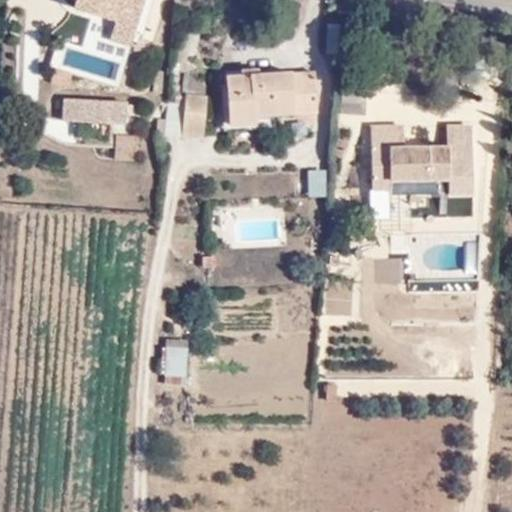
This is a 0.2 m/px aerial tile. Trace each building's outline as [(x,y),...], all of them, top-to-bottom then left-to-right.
[(89,16),(131,29),(138,0),(70,0),(67,11),(89,16)] [(86,26),(128,37),(131,29),(89,16),(86,26)] [(335,27),(322,26),(321,48),(334,49),(335,27)] [(250,113),(252,111),(272,111),(314,109),(314,73),(287,70),(260,71),(233,74),(226,75),(227,114),(232,119),(251,118),(250,117),(250,113)] [(207,94),(182,93),(179,133),(204,135),(207,94)] [(123,127),(124,110),(67,104),(67,124),(123,127)] [(364,124),(366,189),(386,189),(386,201),(407,201),(407,177),(432,176),(433,191),(446,191),(445,144),(402,145),(402,124),(364,124)] [(114,160),(134,161),(135,135),(115,134),(114,160)] [(306,170),(307,197),(325,197),(325,170),(306,170)] [(188,346),(160,344),(158,369),(186,371),(188,346)] [(339,381),(325,381),(322,400),(337,400),(339,381)]
